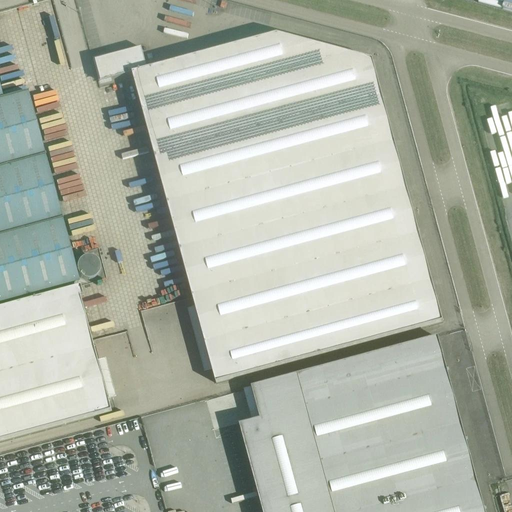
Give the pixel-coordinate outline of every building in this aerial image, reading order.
[(141,48),(95,60),(101,82),(132,74),(216,384),(443,322),(372,60),(277,35),(147,70),(141,48)] [(0,179),(46,167),(26,93),(1,100),(0,100),(0,179)] [(0,242),(62,226),(46,167),(0,179),(0,242)] [(0,304),(77,284),(62,226),(0,242),(0,304)] [(0,442),(112,412),(78,287),(0,308),(0,442)] [(252,422),(239,426),(262,511),(485,511),(438,338),(252,388),(252,389),(260,420),(252,422)] [(0,511),(14,511),(12,504),(4,504),(5,490),(5,489),(6,483),(11,481),(9,475),(9,470),(1,469),(0,469),(0,511)]
